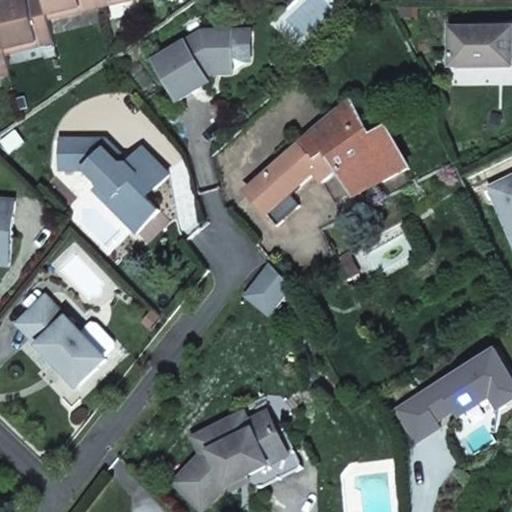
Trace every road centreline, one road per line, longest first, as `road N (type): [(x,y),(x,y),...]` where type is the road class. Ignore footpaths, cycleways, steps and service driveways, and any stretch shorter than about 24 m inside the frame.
road 1 (residential): [(90,511),(223,356)]
road 2 (unknown): [(123,473),(0,408)]
